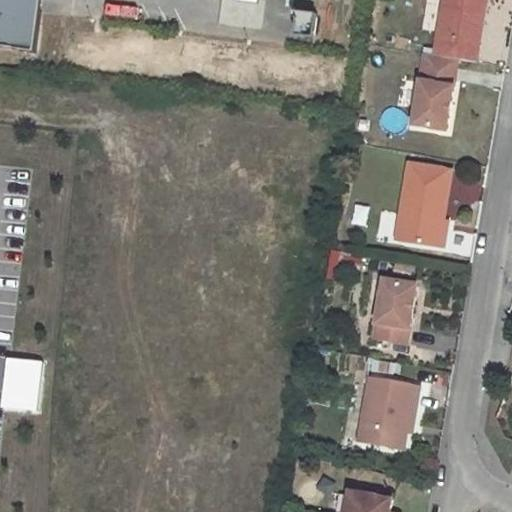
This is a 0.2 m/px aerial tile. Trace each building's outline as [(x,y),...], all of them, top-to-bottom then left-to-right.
[(0,0),(0,48),(36,53),(43,0),(0,0)] [(485,0),(445,0),(437,54),(458,58),(475,60),(485,0)] [(315,38),(318,15),(300,13),(297,35),(315,38)] [(437,54),(426,52),(415,122),(447,128),(458,58),(437,54)] [(453,166),(410,159),(397,240),(439,247),(444,220),(453,166)] [(448,221),(444,220),(439,247),(443,247),(448,221)] [(417,285),(386,280),(377,338),(408,343),(417,285)] [(0,396),(0,408),(35,413),(42,362),(5,357),(0,396)] [(421,386),(372,377),(362,440),(406,449),(408,431),(413,402),(418,403),(421,386)] [(418,403),(413,402),(408,431),(413,432),(418,403)] [(394,498),(351,491),(347,511),(391,511),(392,511),(394,498)]
